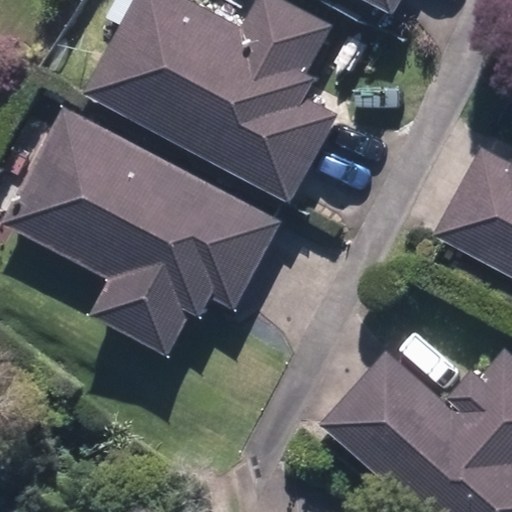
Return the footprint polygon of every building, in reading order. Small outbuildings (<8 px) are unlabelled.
[(185,0),(136,0),(88,91),(290,199),(335,114),(300,95),(335,30),(279,0),(256,0),(240,29),(185,0)] [(366,0),(392,13),(398,0),(366,0)] [(280,224),(69,113),(13,218),(117,272),(96,311),(170,350),(200,292),(235,310),(280,224)] [(511,168),(485,154),(441,234),(511,273),(511,168)] [(388,355),(325,424),(421,511),(511,511),(511,358),(510,357),(455,416),(388,355)]
